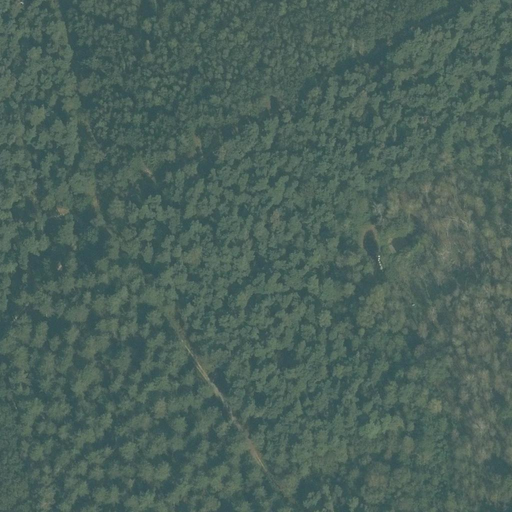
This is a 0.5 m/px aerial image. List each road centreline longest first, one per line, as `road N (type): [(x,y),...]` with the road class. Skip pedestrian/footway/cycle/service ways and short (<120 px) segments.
road 1 (track): [(470,0),(155,183),(102,203)]
road 2 (track): [(102,203),(30,297),(4,350),(33,511)]
road 3 (track): [(243,434),(102,203)]
road 4 (track): [(102,203),(59,0)]
